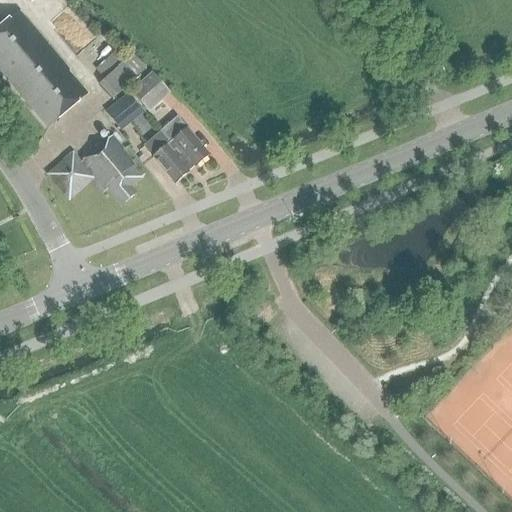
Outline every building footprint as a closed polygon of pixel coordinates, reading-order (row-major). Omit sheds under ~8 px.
[(68,72),(19,13),(0,29),(0,73),(47,129),(86,96),(67,73),(68,72)] [(98,83),(113,98),(136,75),(121,60),(98,83)] [(130,93),(146,111),(162,96),(167,92),(151,74),(130,93)] [(126,95),(105,112),(121,132),(142,114),(126,95)] [(176,118),(159,133),(188,168),(192,165),(194,167),(208,156),(176,118)] [(187,173),(185,171),(188,168),(159,133),(142,147),(173,184),(187,173)] [(48,176),(68,200),(91,180),(102,193),(106,190),(121,206),(134,194),(129,188),(142,177),(109,139),(79,165),(71,156),(48,176)]
